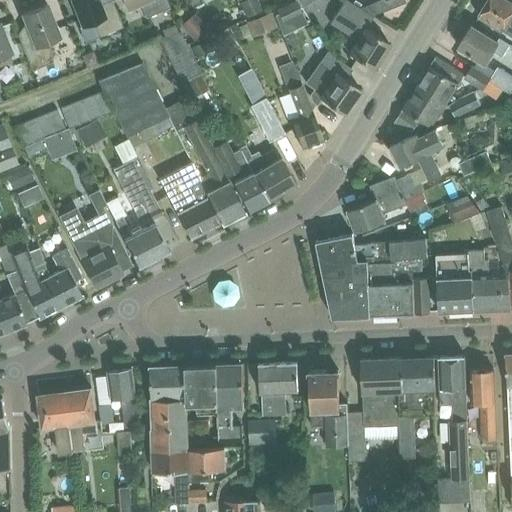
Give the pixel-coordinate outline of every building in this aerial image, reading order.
[(98,0),(70,0),(81,26),(93,21),(99,36),(123,26),(111,0),(110,0),(101,4),(98,0)] [(123,0),(127,7),(139,1),(145,16),(169,6),(166,0),(123,0)] [(257,0),(244,0),(240,2),(245,18),(257,13),(262,11),(257,0)] [(282,23),(302,13),(296,0),(276,9),(282,23)] [(367,13),(350,3),(346,0),(342,0),(329,22),(357,39),(349,53),(372,68),(388,42),(365,28),(372,16),(367,13)] [(377,0),(378,0),(382,11),(405,2),(404,0),(377,0)] [(509,0),(487,0),(478,15),(495,26),(503,30),(511,35),(511,1),(509,0)] [(31,37),(20,42),(31,70),(53,61),(48,42),(60,37),(46,3),(22,13),(31,37)] [(180,21),(191,37),(205,27),(194,11),(180,21)] [(252,37),(277,26),(271,12),(245,22),(252,37)] [(0,55),(8,52),(11,51),(7,41),(0,23),(0,55)] [(500,38),(498,41),(472,24),(458,47),(486,64),(494,51),(502,56),(509,44),(500,38)] [(184,40),(180,31),(159,39),(164,50),(184,40)] [(189,51),(184,40),(164,50),(169,60),(189,51)] [(205,40),(191,47),(196,57),(210,50),(205,40)] [(98,62),(93,50),(82,55),(86,66),(98,62)] [(169,60),(175,71),(195,61),(189,51),(169,60)] [(320,98),(342,113),(359,88),(343,77),(350,68),(326,51),(304,83),(314,90),(309,96),(312,103),(315,105),(320,98)] [(415,89),(444,107),(465,74),(436,56),(415,89)] [(299,81),(291,60),(278,65),(286,86),(299,81)] [(175,71),(180,82),(200,72),(195,61),(175,71)] [(144,128),(168,116),(164,108),(141,62),(97,80),(127,137),(144,128)] [(490,78),(489,80),(511,94),(511,91),(511,75),(497,66),(490,78)] [(490,78),(473,68),(467,78),(485,89),(489,80),(490,78)] [(201,75),(185,82),(192,96),(207,89),(201,75)] [(323,139),(301,82),(286,88),(296,115),(290,117),(301,147),(323,139)] [(433,125),(444,107),(415,89),(403,108),(395,121),(412,132),(425,128),(428,123),(433,125)] [(103,91),(92,95),(100,115),(111,111),(103,91)] [(481,104),(475,91),(458,99),(449,105),(455,117),(481,104)] [(100,115),(92,95),(82,99),(90,119),(100,115)] [(186,125),(198,119),(186,97),(175,103),(186,125)] [(266,97),(252,104),(250,105),(269,141),(284,132),(266,97)] [(82,99),(71,103),(79,123),(90,119),(82,99)] [(68,127),(79,123),(71,103),(60,107),(68,127)] [(164,108),(168,116),(175,130),(183,127),(186,125),(175,103),(164,108)] [(57,109),(46,113),(54,133),(65,129),(57,109)] [(35,117),(44,137),(54,133),(46,113),(35,117)] [(35,117),(25,122),(33,142),(43,138),(44,137),(35,117)] [(76,131),(85,147),(106,134),(97,118),(76,131)] [(199,177),(222,222),(244,211),(226,176),(212,148),(207,137),(198,119),(186,125),(183,127),(206,173),(199,177)] [(24,146),(33,142),(25,122),(14,126),(22,146),(23,146),(24,146)] [(0,124),(0,168),(17,162),(2,124),(0,124)] [(44,137),(43,138),(48,148),(51,157),(76,146),(68,127),(65,129),(54,133),(44,137)] [(444,145),(436,128),(419,137),(417,133),(390,146),(400,166),(418,158),(428,178),(429,179),(441,173),(430,151),(444,145)] [(207,137),(212,148),(225,141),(219,131),(207,137)] [(43,138),(33,142),(24,146),(28,156),(48,148),(43,138)] [(239,169),(231,153),(225,141),(212,148),(226,176),(237,170),(239,169)] [(239,147),(240,149),(239,149),(251,174),(266,200),(296,182),(280,156),(278,157),(273,148),(260,155),(257,151),(250,155),(245,144),(239,147)] [(247,209),(266,200),(251,174),(239,149),(231,153),(239,169),(237,170),(240,174),(241,174),(242,176),(233,181),(247,209)] [(486,151),(475,156),(480,168),(491,163),(486,151)] [(113,168),(116,175),(138,218),(148,213),(151,219),(152,219),(152,218),(162,213),(150,189),(153,188),(137,156),(122,164),(113,168)] [(502,174),(511,171),(511,157),(498,161),(502,174)] [(190,239),(222,222),(199,177),(191,161),(159,177),(190,239)] [(28,165),(6,174),(12,189),(34,180),(28,165)] [(415,184),(410,174),(399,179),(408,198),(425,190),(421,182),(415,184)] [(375,199),(348,209),(356,231),(386,220),(383,213),(406,205),(395,175),(369,185),(375,199)] [(36,184),(17,193),(23,206),(43,197),(36,184)] [(453,223),(482,213),(468,195),(446,203),(453,223)] [(102,205),(95,209),(97,214),(84,220),(76,205),(57,215),(94,288),(123,273),(121,269),(136,262),(114,219),(112,215),(108,217),(102,205)] [(510,271),(510,273),(511,307),(511,238),(502,205),(487,210),(492,229),(496,242),(501,255),(507,271),(510,271)] [(168,250),(154,222),(131,234),(121,216),(114,219),(136,262),(138,265),(168,250)] [(447,237),(442,229),(435,233),(439,241),(447,237)] [(316,241),(321,264),(332,317),(370,316),(368,264),(368,260),(427,255),(426,237),(371,242),(355,243),(353,233),(316,241)] [(39,281),(24,244),(9,251),(16,271),(34,317),(38,316),(58,306),(44,278),(39,281)] [(58,306),(81,294),(74,280),(81,276),(66,248),(51,256),(58,271),(44,278),(58,306)] [(484,249),(468,250),(468,252),(469,269),(472,269),(474,309),(497,308),(511,307),(510,287),(509,273),(496,274),(490,274),(489,260),(486,260),(485,260),(484,249)] [(439,311),(474,309),(472,269),(469,269),(468,252),(436,254),(439,311)] [(429,277),(412,278),(412,271),(422,270),(421,258),(397,258),(397,262),(368,264),(370,316),(415,314),(430,313),(429,277)] [(18,294),(0,300),(0,332),(25,323),(25,322),(34,317),(16,271),(10,274),(18,294)] [(228,279),(218,279),(212,287),(212,296),(220,303),(230,303),(236,295),(236,285),(228,279)] [(470,477),(466,374),(465,354),(438,355),(440,403),(451,403),(452,420),(449,420),(451,477),(470,477)] [(434,355),(401,357),(403,390),(398,390),(398,415),(408,414),(408,417),(427,417),(427,414),(436,414),(436,388),(434,355)] [(363,411),(347,411),(348,445),(349,461),(366,461),(365,440),(365,426),(384,425),(399,425),(398,415),(398,390),(403,390),(401,357),(361,358),(363,411)] [(297,360),(259,362),(260,382),(260,392),(262,392),(263,414),(283,413),(282,391),(298,390),(297,360)] [(214,363),(216,413),(217,439),(242,438),(241,424),(232,425),(231,405),(244,404),(242,362),(214,363)] [(214,363),(185,365),(186,395),(186,403),(196,402),(197,413),(216,413),(214,363)] [(152,396),(186,395),(185,365),(150,366),(152,396)] [(120,398),(125,430),(130,429),(133,419),(138,405),(132,368),(107,371),(111,399),(120,398)] [(479,402),(481,439),(497,439),(494,369),(470,370),(471,402),(479,402)] [(311,410),(311,426),(325,425),(326,446),(348,445),(347,411),(347,402),(339,402),(339,370),(309,371),(310,391),(311,410)] [(96,421),(94,421),(91,387),(88,387),(88,384),(75,386),(75,389),(65,390),(72,451),(85,449),(82,433),(97,431),(96,421)] [(59,452),(72,451),(65,390),(54,392),(53,389),(41,391),(41,393),(38,394),(43,427),(56,425),(59,452)] [(152,396),(152,404),(153,426),(187,425),(187,419),(186,403),(186,395),(152,396)] [(0,397),(0,468),(10,469),(9,427),(10,427),(3,397),(0,397)] [(110,404),(98,405),(101,423),(112,421),(110,404)] [(187,427),(197,427),(209,427),(208,418),(187,419),(187,425),(187,427)] [(249,420),(249,426),(249,445),(277,443),(276,419),(249,420)] [(187,425),(153,426),(152,427),(152,450),(188,448),(187,427),(187,425)] [(209,436),(209,427),(197,427),(197,437),(209,436)] [(131,438),(130,429),(125,430),(117,431),(119,453),(132,452),(131,438)] [(189,470),(189,481),(212,480),(211,469),(225,469),(224,447),(188,448),(189,470)] [(188,448),(152,450),(153,471),(173,470),(176,470),(176,503),(189,502),(189,490),(189,481),(189,470),(188,448)] [(246,486),(252,486),(252,474),(240,474),(240,481),(246,486)] [(438,482),(427,483),(427,498),(439,497),(438,482)] [(117,509),(130,509),(131,483),(118,483),(117,509)] [(207,489),(189,490),(189,502),(208,501),(207,489)] [(334,491),(314,493),(315,511),(324,511),(335,511),(334,491)] [(162,505),(161,496),(153,496),(153,505),(162,505)] [(226,511),(261,511),(261,500),(226,501),(226,511)]
